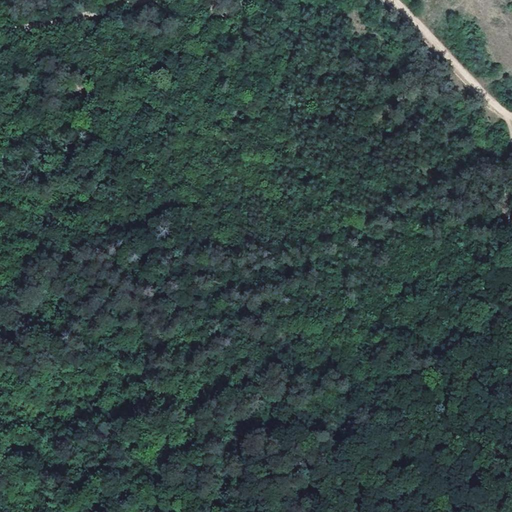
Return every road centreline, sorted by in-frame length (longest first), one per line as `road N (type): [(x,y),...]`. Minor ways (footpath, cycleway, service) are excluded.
road 1 (track): [(395,0),(511,115)]
road 2 (track): [(0,33),(144,0)]
